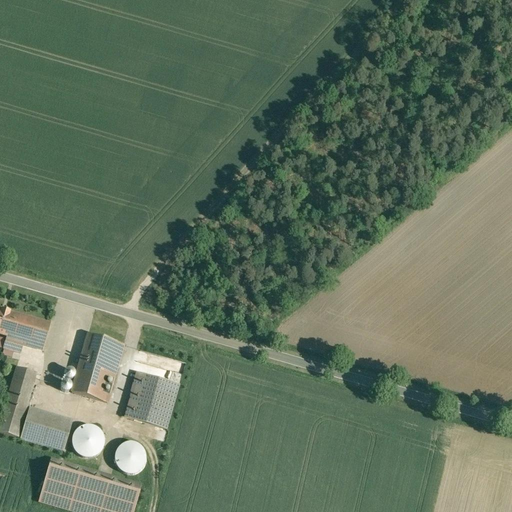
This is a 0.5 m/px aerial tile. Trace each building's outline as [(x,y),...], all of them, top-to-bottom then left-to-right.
[(50,325),(0,310),(0,335),(15,340),(14,343),(43,351),(50,325)] [(88,336),(72,394),(100,402),(117,344),(88,336)] [(36,374),(17,369),(0,427),(0,433),(18,439),(36,374)] [(66,394),(73,373),(63,370),(56,391),(66,394)] [(180,386),(138,374),(125,418),(168,430),(180,386)] [(72,422),(30,410),(21,440),(64,452),(72,422)] [(90,427),(87,427),(84,427),(82,428),(80,429),(79,430),(77,431),(75,433),(74,435),(73,437),(72,439),(72,441),(71,444),(72,447),(72,448),(72,449),(73,451),(74,453),(76,454),(78,456),(80,458),(81,459),(84,459),(86,460),(89,460),(92,459),(94,459),(95,458),(97,457),(99,455),(101,454),(102,452),(103,449),(104,447),(104,445),(104,443),(104,440),(104,438),(103,437),(102,434),(99,432),(97,430),(95,429),(93,428),(90,427)] [(122,472),(133,472),(133,461),(141,461),(140,444),(113,444),(113,472),(122,472)] [(133,511),(141,486),(52,460),(40,502),(75,511),(133,511)]
